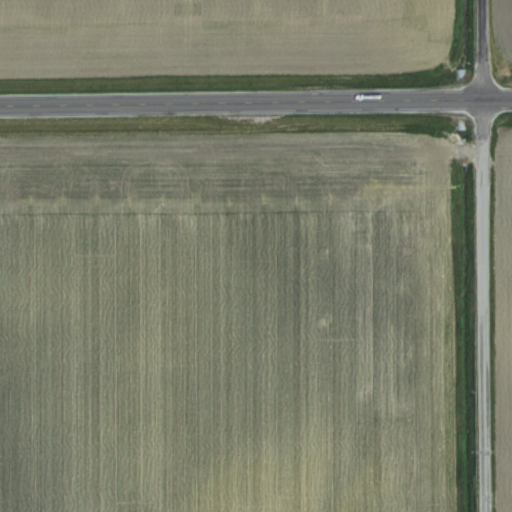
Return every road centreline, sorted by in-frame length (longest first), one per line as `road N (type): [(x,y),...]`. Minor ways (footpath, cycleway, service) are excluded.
road 1 (primary): [(0,106),(511,102)]
road 2 (residential): [(482,511),(479,0)]
